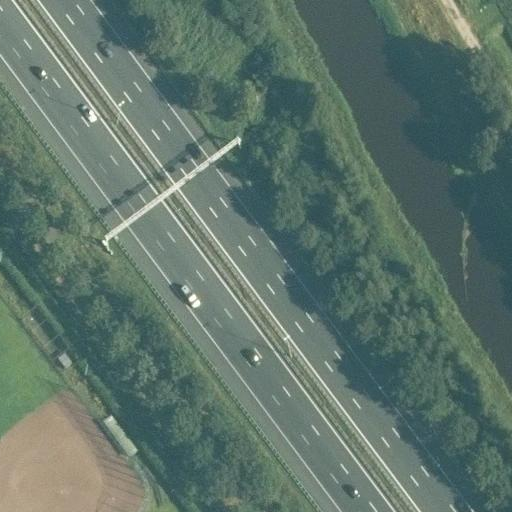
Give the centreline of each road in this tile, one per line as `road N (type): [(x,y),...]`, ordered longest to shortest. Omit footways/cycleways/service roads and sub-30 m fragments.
road 1 (motorway): [(447,511),(63,0)]
road 2 (motorway): [(0,18),(369,511)]
road 3 (track): [(511,119),(452,0)]
